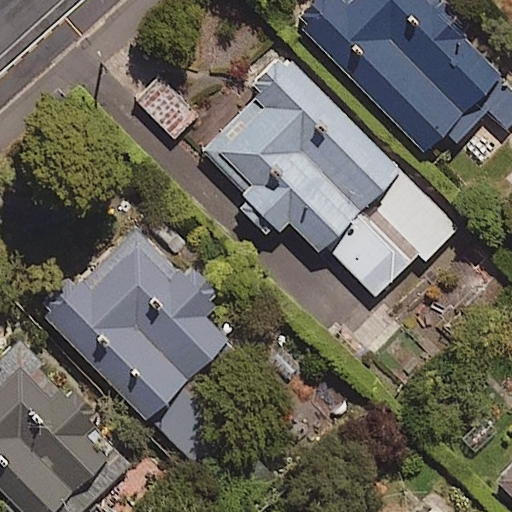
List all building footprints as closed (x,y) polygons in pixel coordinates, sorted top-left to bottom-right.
[(419,0),(316,0),(296,22),(433,154),(504,81),(419,0)] [(399,169),(287,61),(205,145),(317,253),(399,169)] [(202,111),(166,73),(137,101),(174,138),(202,111)] [(143,225),(40,316),(138,425),(240,335),(143,225)] [(21,354),(0,372),(0,480),(27,511),(67,511),(120,466),(21,354)] [(189,394),(155,427),(239,511),(258,511),(283,489),(189,394)] [(511,471),(499,485),(511,498),(511,471)]
